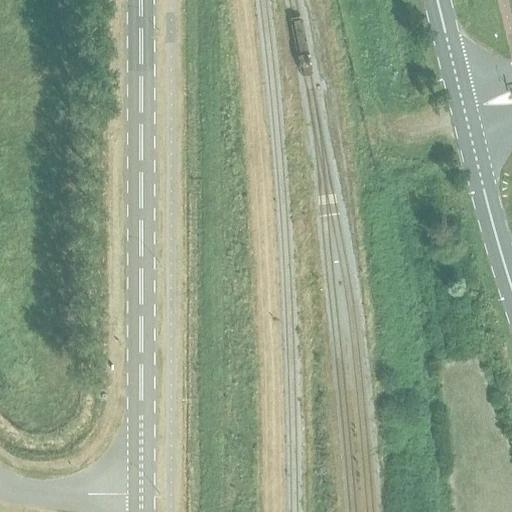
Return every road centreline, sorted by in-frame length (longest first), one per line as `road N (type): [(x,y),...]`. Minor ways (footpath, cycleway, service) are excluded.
road 1 (tertiary): [(141,502),(137,0)]
road 2 (secondary): [(511,296),(473,134)]
road 3 (unclassified): [(141,502),(15,495),(0,483)]
